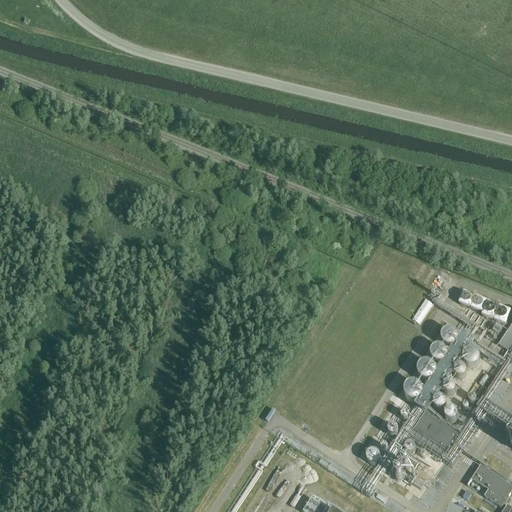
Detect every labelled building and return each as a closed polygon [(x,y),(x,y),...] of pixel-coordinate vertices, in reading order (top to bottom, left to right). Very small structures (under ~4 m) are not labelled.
[(496,318),(500,303),(466,293),(462,305),(487,311),(486,316),(496,318)] [(422,325),(436,304),(428,299),(414,319),(422,325)] [(511,352),(511,327),(499,347),(511,355),(511,352)] [(447,332),(446,347),(462,348),(462,332),(447,332)] [(448,367),(454,351),(441,346),(435,361),(448,367)] [(431,384),(444,374),(434,360),(420,370),(431,384)] [(415,433),(446,453),(457,437),(425,416),(415,433)] [(375,467),(384,463),(379,451),(370,454),(375,467)] [(502,510),(511,494),(511,489),(480,469),(472,481),(489,493),(484,499),(502,510)] [(427,490),(430,481),(418,477),(415,486),(427,490)] [(334,511),(313,498),(303,511),(334,511)]
